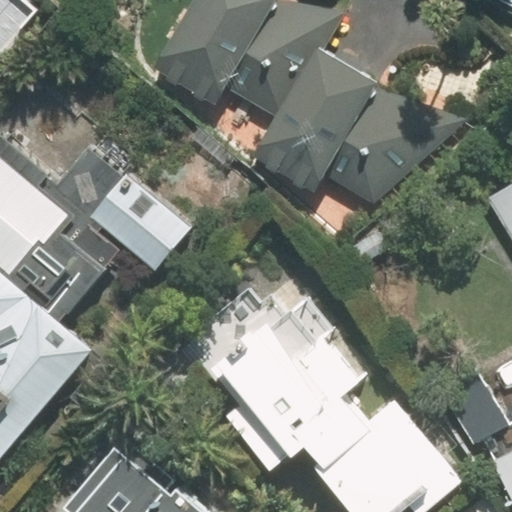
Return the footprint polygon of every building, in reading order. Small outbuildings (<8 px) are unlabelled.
[(309,0),(198,0),(158,71),(219,106),(230,87),(279,116),(319,48),(338,17),(309,0)] [(255,158),(315,193),(326,175),(377,204),(469,118),(379,83),(319,48),(279,116),(255,158)] [(128,242),(158,270),(195,230),(134,175),(132,177),(95,146),(64,181),(6,131),(0,137),(0,462),(97,352),(60,320),(128,242)] [(511,183),(487,198),(511,239),(511,183)] [(302,450),(354,511),(402,511),(412,504),(419,511),(425,511),(461,482),(395,404),(372,424),(347,395),(368,377),(302,299),(290,309),(273,290),(264,298),(255,286),(201,331),(252,391),(234,406),(284,465),(302,450)] [(479,442),(511,422),(511,420),(486,378),(452,398),(479,442)] [(202,511),(122,446),(70,510),(72,511),(202,511)] [(511,484),(511,448),(497,456),(511,484)]
